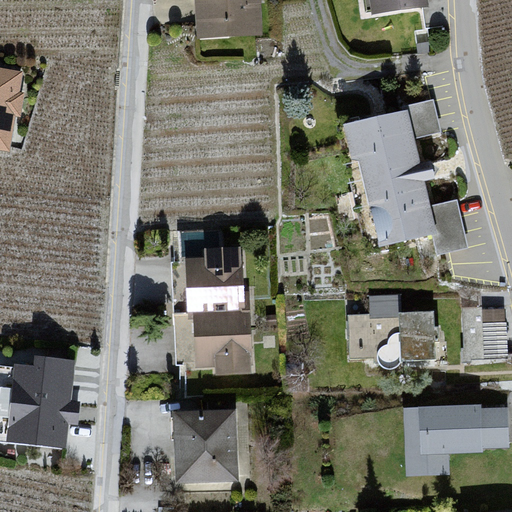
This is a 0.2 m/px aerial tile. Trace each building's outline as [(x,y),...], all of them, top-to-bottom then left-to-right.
[(199,0),(200,25),(228,24),(228,31),(257,30),(255,0),(199,0)] [(377,0),(380,11),(424,5),(425,5),(424,0),(377,0)] [(448,26),(447,0),(424,0),(425,5),(424,5),(427,29),(448,26)] [(17,76),(0,73),(0,144),(5,146),(17,76)] [(411,139),(439,133),(431,101),(403,108),(405,115),(351,127),(358,156),(351,158),(365,218),(372,216),(379,245),(432,232),(438,255),(441,254),(466,248),(455,201),(428,207),(421,181),(432,178),(429,163),(418,166),(411,139)] [(174,265),(178,363),(201,362),(220,361),(220,370),(246,369),(246,360),(248,360),(246,328),(249,327),(247,293),(239,294),(238,261),(237,261),(236,253),(210,254),(210,263),(191,263),(191,264),(174,265)] [(511,333),(505,306),(501,291),(481,291),(481,293),(479,293),(479,309),(464,310),(467,358),(511,356),(511,333)] [(434,311),(399,313),(399,317),(371,318),(370,314),(348,315),(350,360),(374,359),(374,364),(375,364),(375,363),(390,362),(390,363),(391,363),(391,358),(401,357),(401,363),(403,363),(403,361),(436,360),(435,342),(439,342),(439,327),(435,327),(434,311)] [(11,437),(64,442),(69,392),(72,365),(40,362),(39,371),(0,367),(0,419),(12,420),(11,437)] [(180,418),(182,478),(233,476),(231,416),(247,415),(246,396),(208,398),(209,417),(180,418)] [(506,443),(505,412),(477,413),(476,410),(424,412),(426,447),(410,448),(410,472),(445,470),(444,448),(478,447),(478,444),(506,443)]
